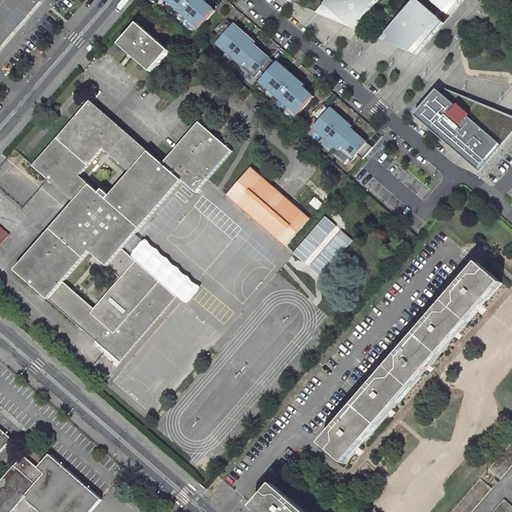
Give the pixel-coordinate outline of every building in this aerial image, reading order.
[(0,48),(40,1),(39,0),(5,0),(0,7),(0,48)] [(166,0),(199,29),(215,10),(210,5),(205,2),(206,0),(166,0)] [(223,0),(214,0),(210,5),(215,10),(223,0)] [(331,0),(320,14),(344,24),(346,18),(359,23),(366,15),(378,0),(331,0)] [(440,20),(417,0),(384,37),(382,40),(414,53),(419,47),(422,50),(445,24),(440,20)] [(465,0),(432,0),(447,12),(452,16),(465,0)] [(452,16),(447,12),(440,20),(445,24),(452,16)] [(346,18),(344,24),(354,28),(359,23),(346,18)] [(256,42),(234,23),(233,25),(227,21),(217,32),(222,37),(217,44),(226,52),(238,62),(241,65),(250,73),(254,77),(261,70),(266,75),(260,82),(298,115),(314,96),(308,91),(304,87),(305,85),(278,62),(277,63),(271,58),(254,44),(256,42)] [(170,51),(138,24),(136,26),(120,45),(129,53),(133,56),(152,73),(170,51)] [(278,62),(287,52),(281,47),(271,58),(277,63),(278,62)] [(238,62),(226,52),(222,58),(233,68),(238,62)] [(250,73),(241,65),(236,70),(245,79),(250,73)] [(324,84),(318,79),(308,91),(314,96),(324,84)] [(460,94),(441,86),(415,115),(480,171),(511,134),(511,115),(480,102),(476,107),(468,104),(460,96),(460,94)] [(476,107),(480,102),(460,94),(460,96),(468,104),(476,107)] [(34,166),(48,178),(75,202),(21,264),(16,270),(30,283),(34,287),(41,293),(45,296),(81,328),(121,362),(177,297),(132,257),(123,249),(125,247),(136,234),(182,181),(197,193),(208,179),(233,151),(199,123),(196,126),(175,150),(166,161),(163,164),(90,101),(76,118),(73,122),(34,166)] [(352,126),(331,108),(329,109),(323,104),(313,116),(319,121),(313,128),(351,161),(357,155),(363,159),(366,156),(373,148),(367,143),(350,128),(352,126)] [(383,136),(378,131),(367,143),(373,148),(383,136)] [(251,167),(228,195),(286,246),(310,218),(290,201),(272,186),(251,167)] [(318,210),(322,204),(314,197),(310,203),(318,210)] [(327,216),(295,251),(323,277),(356,240),(345,230),(327,216)] [(0,227),(0,244),(8,235),(0,227)] [(136,234),(125,247),(133,254),(132,255),(132,257),(177,297),(187,304),(192,301),(195,296),(198,293),(201,288),(200,286),(194,282),(191,280),(189,277),(186,275),(182,272),(180,269),(179,268),(175,266),(173,265),(171,263),(170,261),(169,259),(167,258),(165,257),(163,256),(161,254),(159,251),(159,250),(157,249),(155,248),(154,247),(152,246),(150,243),(148,241),(148,240),(146,240),(145,240),(144,241),(136,234)] [(331,435),(323,444),(346,464),(355,453),(360,448),(363,445),(365,442),(388,415),(393,410),(421,377),(431,366),(450,344),(460,332),(478,311),(482,306),(484,303),(487,300),(502,282),(479,263),(450,297),(416,336),(389,367),(358,404),(331,435)] [(0,452),(12,439),(0,428),(0,452)] [(497,475),(502,479),(511,466),(511,443),(490,469),(497,475)] [(24,498),(40,511),(91,511),(102,500),(50,455),(38,468),(24,456),(22,457),(15,466),(36,484),(24,498)] [(12,511),(24,498),(36,484),(15,466),(0,482),(0,511),(12,511)] [(472,511),(494,488),(489,484),(482,478),(451,511),(472,511)] [(306,511),(274,484),(255,507),(260,511),(306,511)] [(511,511),(511,504),(506,499),(494,511),(511,511)]
